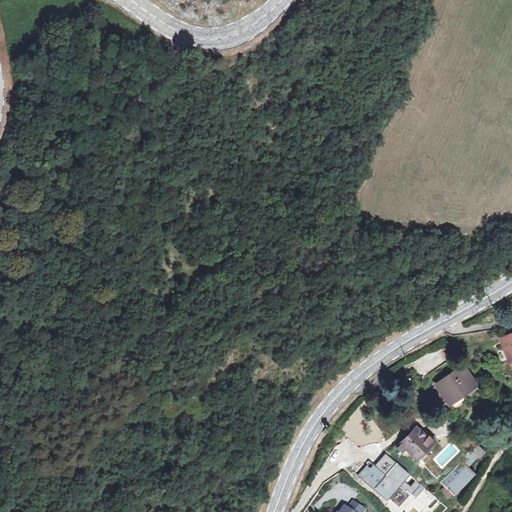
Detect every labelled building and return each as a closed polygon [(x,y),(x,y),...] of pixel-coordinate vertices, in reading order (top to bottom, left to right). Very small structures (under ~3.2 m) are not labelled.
[(511,336),(503,340),(511,361),(511,360),(511,336)] [(450,356),(457,351),(449,341),(438,349),(450,356)] [(451,403),(476,386),(464,369),(439,386),(451,403)] [(402,452),(405,449),(417,460),(436,441),(429,434),(426,437),(417,428),(397,447),(402,452)] [(479,444),(468,457),(475,463),(486,451),(479,444)] [(476,474),(463,461),(442,482),(456,495),(476,474)] [(346,507),(354,511),(360,511),(363,508),(351,500),(346,507)]
